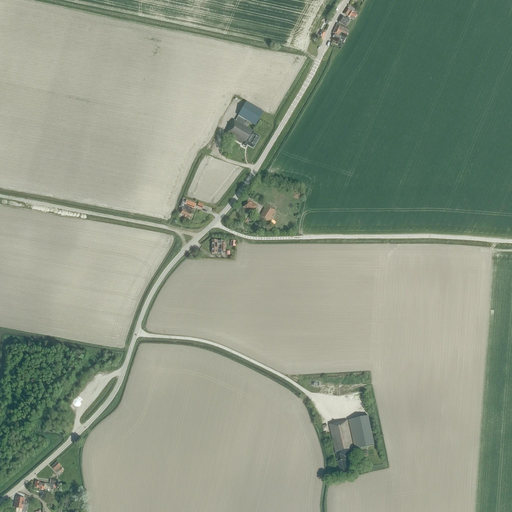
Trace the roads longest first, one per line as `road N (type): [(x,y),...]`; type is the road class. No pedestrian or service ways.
road 1 (tertiary): [(0,501),(115,391),(151,293),(242,189),(346,0)]
road 2 (track): [(213,222),(247,236),(511,241)]
road 3 (track): [(199,236),(0,197)]
